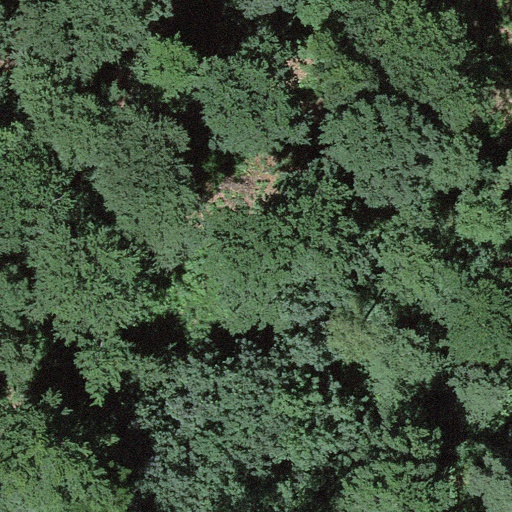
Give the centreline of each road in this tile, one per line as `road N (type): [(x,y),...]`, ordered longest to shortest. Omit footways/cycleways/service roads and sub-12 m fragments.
road 1 (track): [(104,113),(359,105),(511,82)]
road 2 (track): [(0,298),(104,113)]
road 3 (track): [(104,113),(164,0)]
